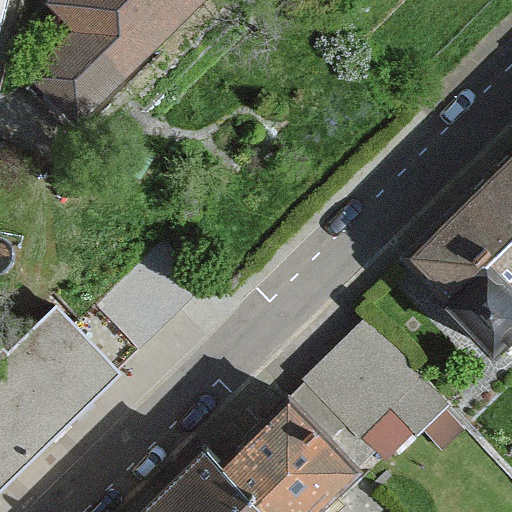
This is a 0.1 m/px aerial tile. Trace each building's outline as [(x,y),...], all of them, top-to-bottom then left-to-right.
[(216,0),(59,0),(47,12),(74,38),(26,87),(85,143),(219,3),(216,0)] [(511,139),(488,163),(511,187),(511,139)] [(511,187),(488,163),(398,249),(490,345),(511,323),(511,187)] [(0,474),(108,376),(50,311),(0,356),(0,474)] [(366,323),(291,395),(362,468),(404,427),(422,446),(454,414),(366,323)] [(291,395),(226,459),(277,511),(316,511),(362,468),(291,395)] [(210,443),(138,511),(277,511),(226,459),(210,443)]
